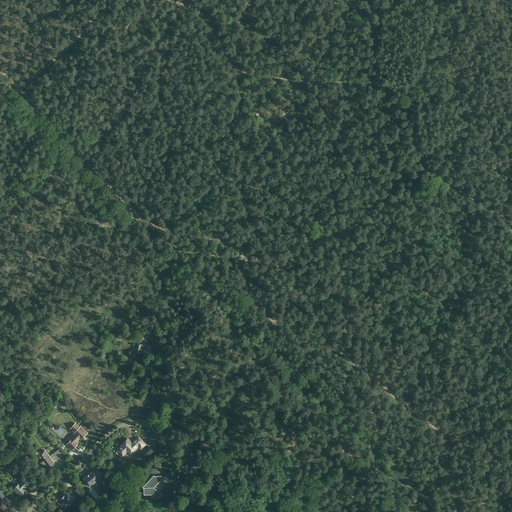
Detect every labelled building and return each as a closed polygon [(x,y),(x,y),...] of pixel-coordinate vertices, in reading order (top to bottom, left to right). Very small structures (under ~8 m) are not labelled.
[(153,346),(145,345),(145,344),(142,344),(142,345),(136,344),(135,353),(151,355),(152,353),(153,346)] [(117,354),(109,362),(113,365),(118,359),(120,360),(121,359),(120,357),(117,354)] [(76,424),(71,429),(75,433),(71,437),(73,439),(67,445),(72,450),(77,444),(77,443),(84,435),(84,434),(86,432),(81,427),(80,428),(76,424)] [(131,442),(128,439),(121,446),(121,447),(118,449),(118,451),(121,455),(123,455),(126,452),(129,455),(136,448),(138,446),(141,449),(145,445),(138,437),(131,444),(130,442),(131,442)] [(184,451),(186,458),(189,457),(190,461),(186,469),(197,474),(203,463),(194,459),(191,449),(190,449),(189,443),(182,445),(184,451)] [(149,446),(142,453),(146,457),(153,451),(149,446)] [(46,451),(44,453),(43,452),(41,452),(39,453),(39,455),(40,457),(44,458),(44,457),(45,459),(40,463),(46,468),(46,467),(47,467),(47,466),(48,465),(49,464),(50,463),(51,462),(52,461),(53,461),(55,460),(56,460),(57,459),(59,459),(60,459),(61,459),(62,460),(63,460),(59,449),(50,456),(48,454),(49,454),(49,453),(49,452),(48,451),(47,451),(46,451)] [(89,486),(92,484),(93,485),(96,482),(96,481),(99,478),(93,471),(83,479),(89,486)] [(153,475),(142,487),(143,488),(144,493),(149,492),(150,491),(153,494),(152,495),(155,498),(160,496),(160,494),(153,488),(161,479),(161,476),(154,476),(153,475)] [(110,483),(104,476),(100,480),(106,487),(110,483)] [(28,484),(24,480),(22,479),(18,483),(19,484),(13,490),(21,497),(26,491),(24,489),(28,484)] [(77,488),(73,492),(80,499),(84,494),(77,488)] [(65,509),(68,505),(69,506),(70,506),(71,505),(71,504),(71,503),(74,500),(67,493),(64,496),(63,495),(60,499),(61,500),(58,502),(65,509)]
